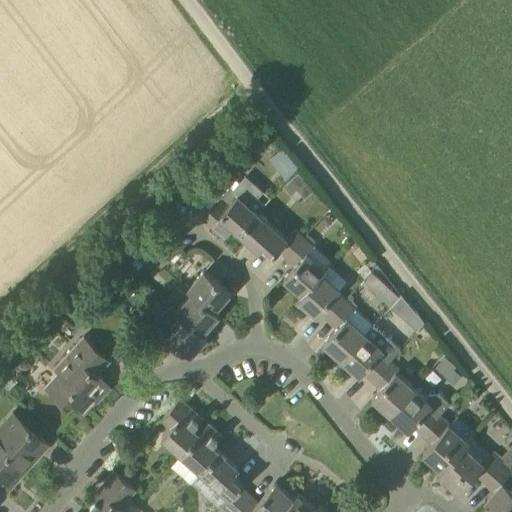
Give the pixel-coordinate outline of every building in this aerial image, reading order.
[(248,203),(238,194),(229,204),(220,196),(202,216),(224,236),(233,226),(240,232),(258,212),(264,204),(255,196),(248,203)] [(287,237),(258,212),(240,232),(260,250),(266,242),(276,251),(278,249),(287,256),(305,236),(295,227),(287,237)] [(152,256),(171,238),(162,229),(143,247),(152,256)] [(322,272),(326,268),(308,252),(314,244),(305,236),(287,256),(296,264),(284,277),(302,293),(303,293),(322,272)] [(161,266),(180,247),(171,238),(152,256),(161,266)] [(231,292),(205,269),(189,288),(193,292),(193,291),(215,310),(215,309),(231,292)] [(347,299),(338,291),(340,288),(322,272),(303,293),(302,293),(298,297),(317,314),(320,312),(328,319),(347,299)] [(372,272),(363,281),(372,289),(380,279),(372,272)] [(193,291),(193,292),(178,310),(182,313),(203,332),(204,331),(219,313),(215,309),(215,310),(193,291)] [(343,358),(366,332),(347,316),(356,307),(347,299),(328,319),(337,327),(324,342),(343,358)] [(182,313),(178,310),(172,304),(157,322),(148,332),(168,350),(176,341),(191,355),(208,335),(204,331),(203,332),(182,313)] [(416,311),(408,321),(416,328),(424,319),(416,311)] [(372,380),(391,359),(382,351),(384,348),(366,332),(343,358),(361,374),(363,372),(372,380)] [(95,397),(90,392),(103,378),(94,370),(108,355),(84,334),(54,368),(61,374),(48,388),(62,400),(66,395),(83,410),(95,397)] [(391,412),(415,386),(396,370),(399,367),(391,359),(372,380),(381,387),(373,396),(391,412)] [(453,367),(446,375),(455,383),(462,375),(453,367)] [(6,370),(0,377),(0,383),(8,391),(17,380),(6,370)] [(427,398),(415,386),(391,412),(410,429),(414,425),(422,433),(440,413),(450,402),(440,393),(430,394),(427,398)] [(200,433),(199,432),(193,427),(202,417),(180,397),(162,418),(171,426),(162,436),(182,453),(200,433)] [(443,469),(465,444),(470,440),(440,413),(422,433),(432,441),(423,451),(443,469)] [(35,459),(49,443),(18,414),(0,434),(0,473),(8,481),(31,456),(35,459)] [(201,471),(219,450),(213,444),(221,434),(208,422),(199,432),(200,433),(182,453),(201,471)] [(484,462),(465,444),(443,469),(439,473),(459,492),(476,473),(486,481),(503,462),(492,452),(484,462)] [(227,511),(232,511),(249,494),(241,486),(243,483),(233,475),(239,467),(219,450),(201,471),(230,496),(221,506),(227,511)] [(511,451),(503,462),(509,468),(511,464),(511,451)] [(511,483),(511,470),(509,468),(503,462),(486,481),(495,489),(485,500),(498,511),(511,511),(511,487),(510,486),(511,483)] [(115,470),(107,479),(127,497),(135,488),(118,472),(115,470)] [(126,511),(119,505),(127,497),(107,479),(87,501),(97,510),(95,511),(126,511)] [(281,511),(294,498),(276,481),(258,502),(249,494),(232,511),(249,511),(254,508),(258,511),(281,511)] [(313,511),(316,509),(298,493),(294,498),(281,511),(313,511)]
